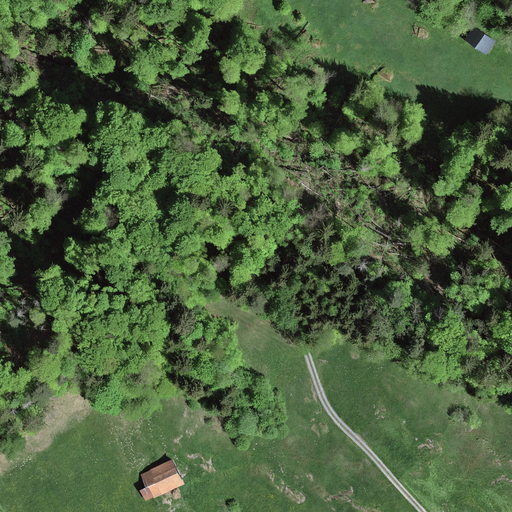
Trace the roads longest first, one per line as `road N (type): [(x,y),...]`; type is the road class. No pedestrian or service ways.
road 1 (track): [(0,111),(193,218),(243,261),(299,330)]
road 2 (track): [(422,511),(331,414),(299,330)]
